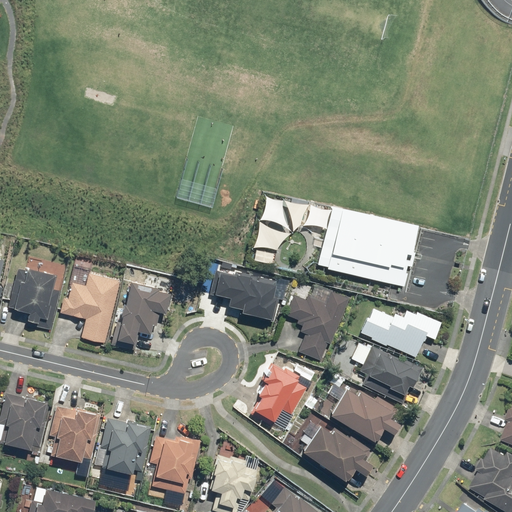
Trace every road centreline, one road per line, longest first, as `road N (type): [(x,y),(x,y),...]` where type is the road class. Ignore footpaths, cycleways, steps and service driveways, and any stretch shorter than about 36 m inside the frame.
road 1 (tertiary): [(389,511),(456,404),(510,219)]
road 2 (residential): [(146,383),(177,373),(187,342),(211,336),(233,352),(228,374),(175,389)]
road 3 (residential): [(0,349),(146,383)]
